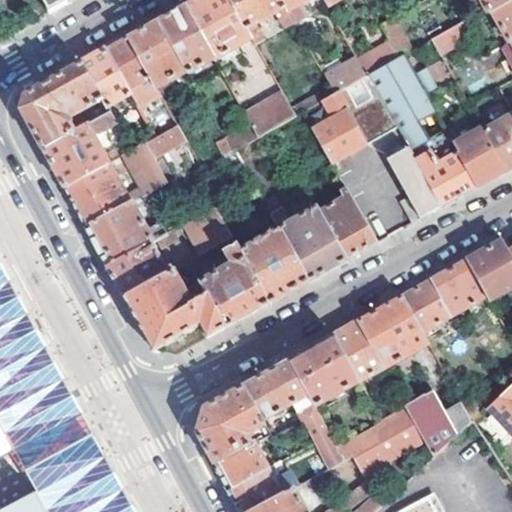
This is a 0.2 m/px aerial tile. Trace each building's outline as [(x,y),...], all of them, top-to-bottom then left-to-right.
[(75,0),(45,0),(52,13),(75,0)] [(197,0),(186,7),(216,60),(253,38),(230,0),(197,0)] [(230,0),(253,38),(257,46),(266,40),(257,24),(278,13),(287,29),(297,24),(290,12),(282,0),(230,0)] [(282,0),(290,12),(310,0),(282,0)] [(511,0),(480,0),(488,13),(492,11),(511,0)] [(511,0),(492,11),(509,42),(511,40),(511,0)] [(187,69),(189,74),(216,60),(186,7),(167,17),(160,21),(187,69)] [(393,19),(381,25),(393,45),(400,58),(404,56),(413,51),(393,19)] [(150,78),(155,87),(187,69),(160,21),(136,35),(129,39),(150,78)] [(432,40),(441,56),(472,39),(463,23),(432,40)] [(107,51),(131,94),(135,90),(133,87),(150,78),(129,39),(112,48),(107,51)] [(511,40),(509,42),(500,46),(511,67),(511,40)] [(393,45),(361,63),(368,76),(400,58),(393,45)] [(103,101),(108,109),(131,96),(131,94),(107,51),(88,61),(82,65),(103,101)] [(415,74),(404,56),(400,58),(368,76),(378,94),(397,127),(410,149),(411,151),(429,141),(419,123),(415,116),(432,107),(426,96),(415,74)] [(361,63),(329,81),(337,94),(346,88),(368,76),(361,63)] [(24,104),(22,111),(43,150),(75,133),(70,124),(72,118),(103,101),(82,65),(54,81),(26,96),(24,104)] [(428,67),(415,74),(426,96),(440,88),(428,67)] [(334,163),(397,127),(378,94),(356,106),(346,88),(337,94),(328,99),(338,117),(316,129),(334,163)] [(249,117),(260,137),(298,116),(286,96),(249,117)] [(432,107),(415,116),(419,123),(436,114),(432,107)] [(75,133),(43,150),(54,170),(65,190),(108,165),(92,135),(95,133),(99,135),(116,124),(110,114),(75,133)] [(511,115),(484,131),(506,170),(511,166),(511,115)] [(185,140),(176,125),(144,144),(152,159),(185,140)] [(484,131),(482,128),(453,144),(477,186),(494,177),(506,170),(484,131)] [(453,144),(446,131),(429,141),(411,151),(442,205),(462,194),(468,191),(477,186),(453,144)] [(217,143),(225,157),(233,152),(226,138),(217,143)] [(108,165),(65,190),(70,198),(87,229),(140,199),(166,183),(152,159),(144,144),(126,154),(141,188),(125,197),(108,165)] [(442,205),(411,151),(410,149),(390,160),(409,195),(401,200),(413,222),(442,205)] [(343,195),(346,201),(321,214),(346,259),(371,245),(377,242),(349,191),(343,195)] [(140,199),(87,229),(91,238),(108,269),(152,244),(157,241),(168,235),(162,223),(148,231),(139,217),(147,212),(140,199)] [(187,225),(202,255),(222,243),(233,237),(217,208),(187,225)] [(281,230),(308,280),(327,269),(346,259),(321,214),(319,209),(292,224),(284,210),(273,216),(281,230)] [(242,252),(269,302),(290,290),(308,280),(281,230),(242,252)] [(157,241),(162,250),(180,239),(175,231),(168,235),(157,241)] [(222,243),(226,250),(236,243),(233,237),(222,243)] [(201,283),(225,327),(247,314),(269,302),(242,252),(236,243),(226,250),(234,264),(201,283)] [(491,303),(511,290),(511,256),(510,252),(504,243),(498,246),(469,262),(489,297),(491,303)] [(152,244),(108,269),(121,292),(125,299),(173,272),(170,267),(165,269),(152,244)] [(0,427),(14,454),(83,415),(81,412),(55,426),(45,395),(66,383),(0,261),(0,427)] [(423,335),(489,297),(469,262),(438,279),(403,299),(423,335)] [(199,325),(205,338),(225,327),(201,283),(193,287),(196,292),(187,297),(173,272),(125,299),(137,321),(151,347),(156,349),(199,325)] [(423,335),(403,299),(396,303),(360,323),(386,368),(428,344),(423,335)] [(386,368),(360,323),(352,327),(335,337),(361,382),(386,368)] [(361,382),(335,337),(329,341),(292,362),(318,407),(361,382)] [(270,431),(273,436),(305,418),(332,465),(347,456),(342,447),(318,407),(292,362),(255,382),(244,388),(264,422),(293,405),(298,414),(270,431)] [(81,412),(66,383),(45,395),(55,426),(81,412)] [(511,384),(487,407),(511,452),(511,384)] [(244,388),(205,410),(201,422),(198,434),(212,459),(215,464),(253,444),(249,435),(266,425),(264,422),(244,388)] [(472,421),(462,403),(447,412),(434,390),(425,396),(421,390),(416,393),(419,398),(407,405),(408,408),(425,439),(435,455),(472,421)] [(383,422),(342,447),(347,456),(354,452),(360,462),(364,469),(369,478),(371,482),(397,468),(391,458),(425,439),(408,408),(390,419),(386,412),(379,416),(383,422)] [(83,415),(14,454),(26,476),(35,494),(105,455),(93,434),(83,415)] [(0,461),(14,454),(0,427),(0,461)] [(253,444),(215,464),(226,485),(229,490),(269,467),(255,443),(253,444)] [(309,479),(315,490),(360,462),(354,452),(347,456),(332,465),(309,479)] [(108,460),(105,455),(35,494),(45,511),(135,511),(123,489),(102,500),(82,474),(108,460)] [(123,489),(108,460),(82,474),(102,500),(123,489)] [(240,511),(248,511),(283,493),(269,467),(229,490),(239,510),(240,511)] [(364,469),(320,499),(326,511),(369,478),(364,469)] [(326,511),(344,511),(375,489),(371,482),(369,478),(326,511)] [(306,511),(293,487),(283,493),(248,511),(306,511)] [(45,511),(35,494),(0,511),(45,511)] [(358,511),(373,511),(384,503),(378,494),(358,511)] [(436,511),(428,496),(398,511),(436,511)]
